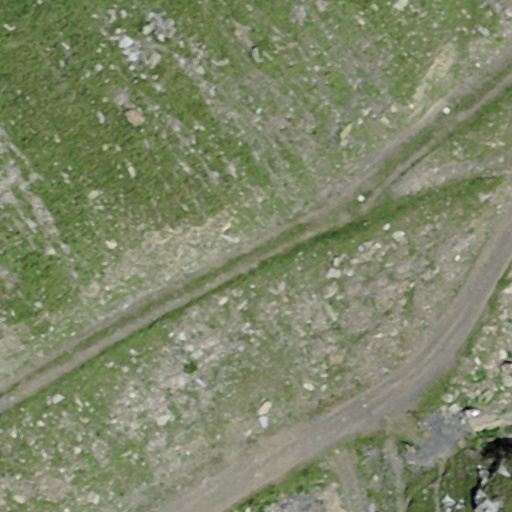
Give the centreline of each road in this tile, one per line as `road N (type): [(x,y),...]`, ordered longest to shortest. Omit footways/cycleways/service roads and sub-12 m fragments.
road 1 (track): [(511,193),(339,229),(0,425)]
road 2 (track): [(178,511),(492,338)]
